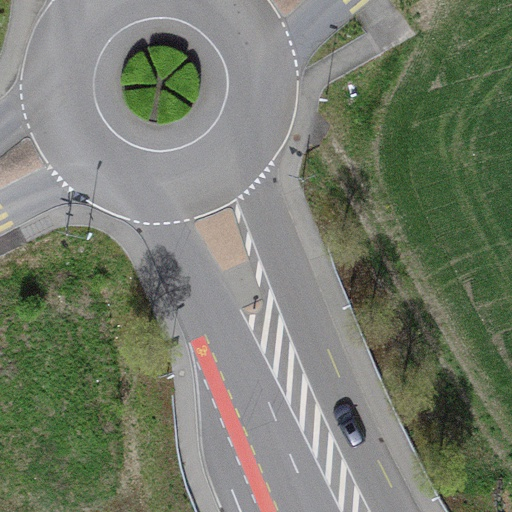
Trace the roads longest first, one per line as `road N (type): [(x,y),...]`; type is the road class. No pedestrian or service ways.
road 1 (secondary): [(401,511),(270,231),(240,148)]
road 2 (secondary): [(149,187),(265,436)]
